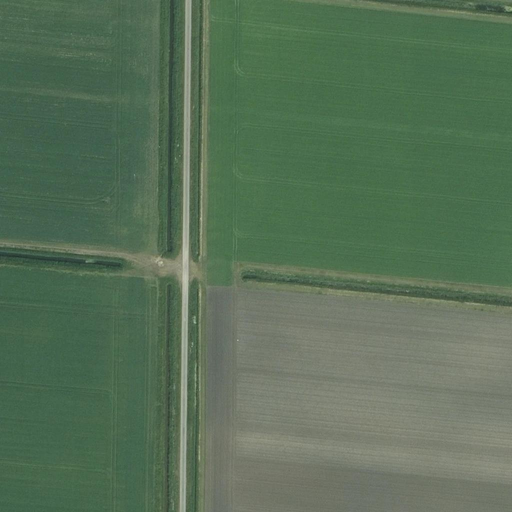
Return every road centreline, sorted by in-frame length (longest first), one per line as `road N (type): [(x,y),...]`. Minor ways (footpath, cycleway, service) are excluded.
road 1 (unclassified): [(183,511),(191,0)]
road 2 (track): [(0,244),(118,254),(146,270),(187,272)]
